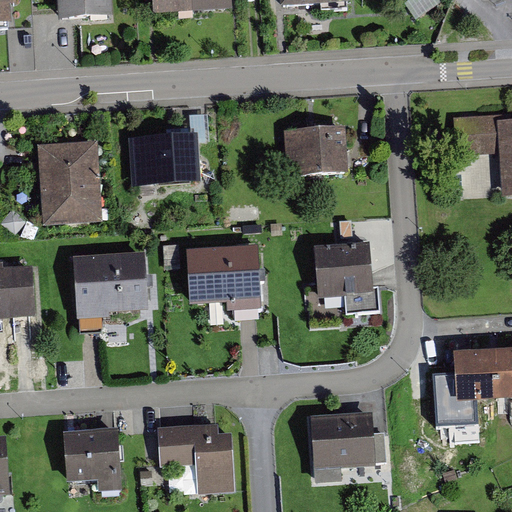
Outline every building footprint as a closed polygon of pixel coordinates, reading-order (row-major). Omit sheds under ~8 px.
[(0,0),(0,33),(15,32),(12,0),(0,0)] [(116,0),(62,0),(65,26),(119,22),(116,0)] [(196,0),(150,0),(151,5),(158,4),(159,16),(176,15),(176,11),(197,9),(196,0)] [(196,0),(197,9),(216,8),(217,12),(237,10),(235,0),(196,0)] [(352,12),(351,0),(283,0),(284,13),(325,10),(326,14),(352,12)] [(501,118),(459,120),(460,139),(502,136),(506,198),(511,197),(511,127),(501,128),(501,118)] [(318,134),(293,135),(294,156),(305,155),(307,178),(361,174),(358,131),(318,134)] [(210,184),(207,140),(136,145),(139,189),(210,184)] [(111,180),(109,146),(48,150),(54,227),(108,223),(105,181),(111,180)] [(382,291),(377,246),(321,252),(326,301),(356,298),(358,316),(393,313),(390,291),(382,291)] [(268,316),(264,253),(194,257),(197,308),(240,306),(241,318),(268,316)] [(152,313),(149,258),(76,264),(80,318),(87,317),(89,333),(107,331),(111,317),(152,313)] [(11,266),(0,266),(0,322),(41,319),(38,271),(11,273),(11,266)] [(511,399),(511,349),(498,350),(501,400),(511,399)] [(498,350),(455,353),(458,404),(501,400),(498,350)] [(453,408),(449,353),(427,355),(432,433),(455,432),(456,450),(475,448),(472,407),(453,408)] [(375,415),(313,419),(317,469),(391,464),(390,437),(376,437),(375,415)] [(204,493),(238,491),(235,440),(221,441),(220,428),(165,432),(167,466),(202,464),(204,493)] [(125,493),(121,435),(67,439),(71,483),(101,481),(102,494),(125,493)] [(0,498),(13,497),(9,443),(0,444),(0,498)]
